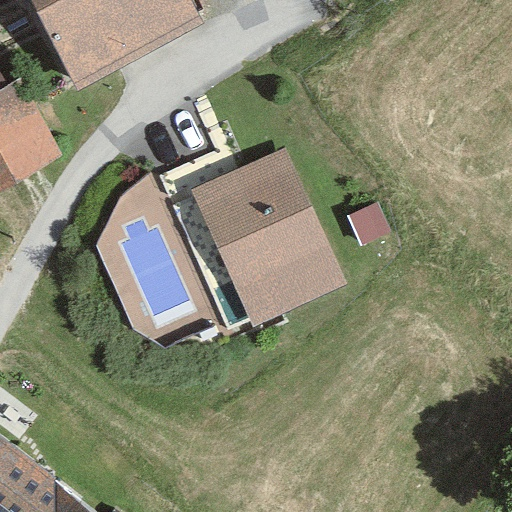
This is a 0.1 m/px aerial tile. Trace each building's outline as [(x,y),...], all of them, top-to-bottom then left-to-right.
[(21,0),(60,87),(209,21),(199,0),(21,0)] [(0,51),(0,81),(12,76),(0,51)] [(19,77),(0,86),(0,182),(57,153),(19,77)] [(286,145),(188,188),(247,321),(345,278),(286,145)] [(149,193),(91,223),(142,323),(201,293),(149,193)] [(112,511),(0,427),(0,511),(112,511)]
